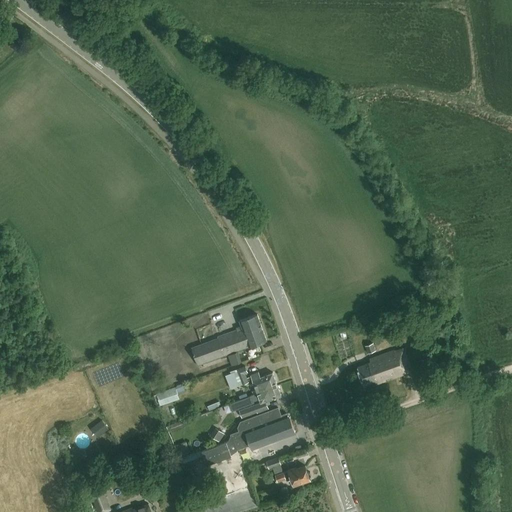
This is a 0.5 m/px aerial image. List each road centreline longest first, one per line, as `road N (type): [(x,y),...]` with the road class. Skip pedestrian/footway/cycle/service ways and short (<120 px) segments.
road 1 (secondary): [(351,511),(290,320),(252,238),(167,124),(16,0)]
road 2 (track): [(511,369),(324,430)]
